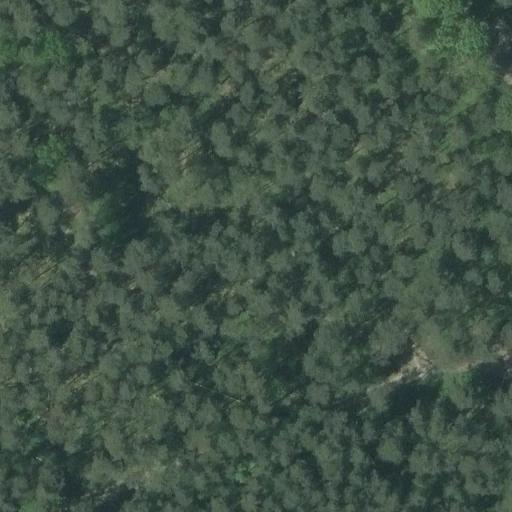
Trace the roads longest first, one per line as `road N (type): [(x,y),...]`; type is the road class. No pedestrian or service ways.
road 1 (track): [(480,363),(0,243)]
road 2 (track): [(511,350),(79,511)]
